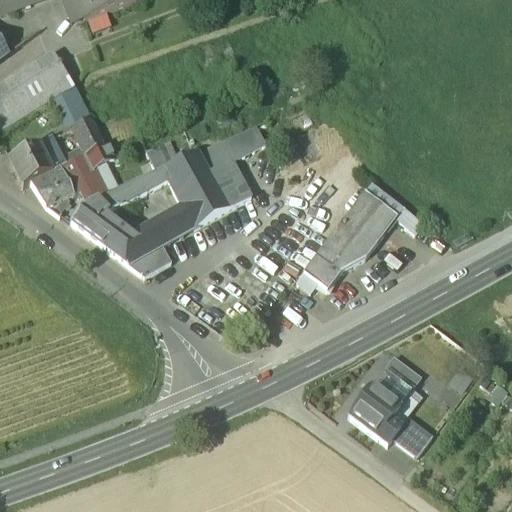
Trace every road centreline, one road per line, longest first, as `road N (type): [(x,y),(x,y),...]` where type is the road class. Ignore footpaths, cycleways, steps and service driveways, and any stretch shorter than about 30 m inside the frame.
road 1 (residential): [(242,399),(141,303),(0,201)]
road 2 (secondary): [(511,261),(242,399)]
road 3 (secondary): [(242,399),(0,492)]
